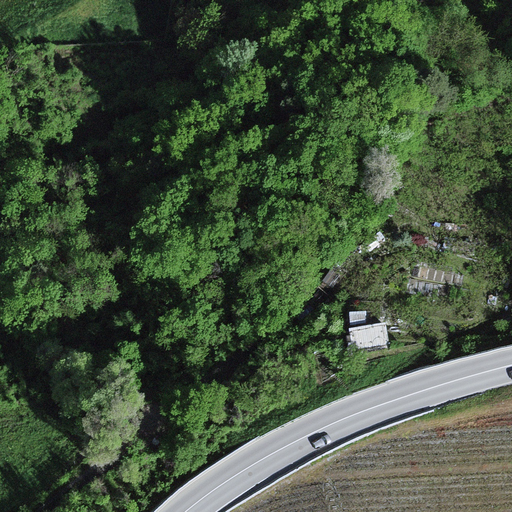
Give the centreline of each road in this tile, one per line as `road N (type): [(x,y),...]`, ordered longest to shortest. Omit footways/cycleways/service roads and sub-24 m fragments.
road 1 (track): [(43,511),(191,390),(302,320),(374,238),(475,233)]
road 2 (secondary): [(186,511),(339,420),(511,365)]
